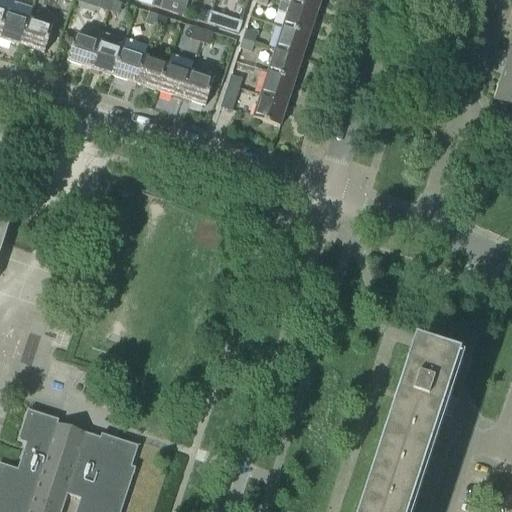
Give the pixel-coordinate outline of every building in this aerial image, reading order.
[(107,13),(111,2),(104,0),(101,0),(98,10),(107,13)] [(159,10),(162,0),(151,0),(149,7),(159,10)] [(181,5),(164,0),(162,0),(159,10),(177,16),(181,5)] [(308,35),(316,12),(289,3),(280,0),(277,10),(286,13),(282,27),(308,35)] [(290,0),(289,3),(316,12),(319,0),(290,0)] [(121,5),(111,2),(107,13),(117,16),(121,5)] [(205,26),(209,14),(199,11),(195,22),(205,26)] [(0,40),(19,47),(28,20),(4,12),(0,24),(0,40)] [(153,29),(157,17),(148,14),(144,26),(153,29)] [(217,17),(209,14),(205,26),(213,28),(217,17)] [(166,20),(157,17),(153,29),(162,31),(166,20)] [(52,28),(28,20),(19,47),(43,55),(52,28)] [(301,58),(308,35),(282,27),(275,49),(301,58)] [(88,70),(101,31),(92,28),(88,40),(75,35),(66,62),(88,70)] [(199,43),(203,32),(193,29),(189,40),(199,43)] [(112,77),(120,50),(123,42),(101,36),(103,32),(101,31),(88,70),(112,77)] [(211,35),(203,32),(199,43),(208,46),(211,35)] [(244,32),(242,39),(253,43),(255,35),(244,32)] [(249,54),(253,43),(242,39),(238,50),(249,54)] [(125,41),(124,51),(147,54),(148,43),(125,41)] [(294,81),(301,58),(275,49),(267,72),(294,81)] [(134,85),(143,58),(120,50),(112,77),(134,85)] [(173,54),(169,66),(190,73),(194,61),(173,54)] [(511,82),(511,56),(508,55),(500,79),(511,82)] [(157,93),(166,66),(143,58),(134,85),(157,93)] [(180,100),(189,73),(166,66),(157,93),(180,100)] [(286,104),(294,81),(267,72),(260,95),(286,104)] [(213,81),(189,73),(180,100),(204,108),(213,81)] [(229,76),(226,85),(238,88),(241,80),(229,76)] [(511,109),(511,82),(500,79),(492,103),(511,109)] [(230,112),(238,88),(226,85),(219,109),(230,112)] [(278,129),(286,104),(260,95),(252,120),(278,129)] [(0,223),(0,252),(9,226),(0,223)] [(413,349),(358,511),(406,511),(439,416),(448,419),(454,399),(445,396),(456,363),(413,349)] [(118,511),(132,472),(133,472),(134,469),(130,468),(136,448),(108,438),(107,442),(83,434),(56,425),(57,421),(26,411),(25,414),(26,415),(18,440),(17,439),(16,442),(24,445),(16,471),(0,465),(0,511),(118,511)]
